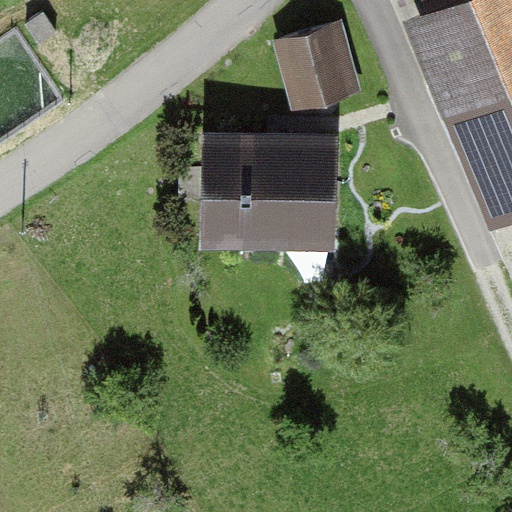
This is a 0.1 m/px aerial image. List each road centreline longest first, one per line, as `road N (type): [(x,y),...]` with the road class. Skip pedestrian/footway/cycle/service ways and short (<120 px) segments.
road 1 (track): [(511,307),(367,0)]
road 2 (unclassified): [(0,195),(240,0)]
